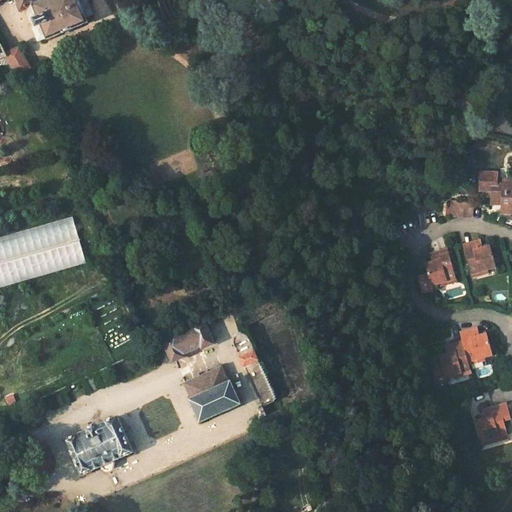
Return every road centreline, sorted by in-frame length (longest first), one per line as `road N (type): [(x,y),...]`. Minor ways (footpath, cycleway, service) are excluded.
road 1 (track): [(86,33),(135,34),(221,90),(266,234),(263,262),(240,291),(196,298),(152,291),(124,265),(63,118),(61,72),(70,47)]
road 2 (trunk): [(347,0),(223,291),(165,511)]
road 3 (trunk): [(208,511),(265,295),(388,0)]
road 4 (track): [(371,16),(291,31),(397,161)]
road 5 (track): [(291,31),(277,107),(342,225)]
road 6 (track): [(362,0),(371,16),(421,38),(468,9),(511,6)]
road 7 (track): [(277,107),(290,190),(264,245)]
